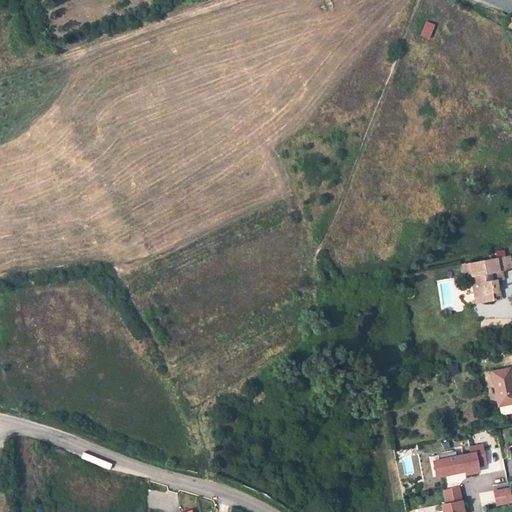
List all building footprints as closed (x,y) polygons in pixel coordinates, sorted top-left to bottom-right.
[(511,28),(511,19),(508,17),(503,27),(511,31),(511,28)] [(479,304),(502,300),(501,292),(499,292),(497,281),(504,280),(503,271),(506,271),(504,258),(463,265),(465,275),(473,277),(474,277),(475,278),(476,278),(477,284),(475,285),(479,304)] [(496,391),(499,406),(511,403),(511,380),(510,368),(491,372),(495,391),(496,391)] [(511,403),(499,406),(500,412),(504,414),(511,412),(511,403)] [(466,448),(468,454),(436,460),(439,476),(457,472),(456,470),(461,469),(463,475),(476,472),(474,466),(483,465),(479,445),(466,448)] [(439,476),(436,460),(430,462),(433,477),(439,476)] [(443,491),(446,504),(461,501),(458,488),(443,491)] [(507,489),(492,492),(495,505),(509,502),(507,489)] [(446,504),(441,505),(442,511),(463,511),(461,501),(446,504)]
